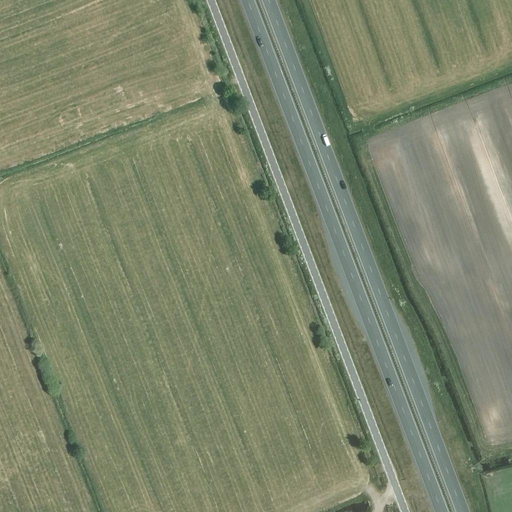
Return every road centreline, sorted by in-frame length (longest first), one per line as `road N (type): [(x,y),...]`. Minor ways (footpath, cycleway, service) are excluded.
road 1 (trunk): [(461,511),(267,0)]
road 2 (unclassified): [(404,511),(210,0)]
road 3 (trunk): [(247,0),(441,511)]
